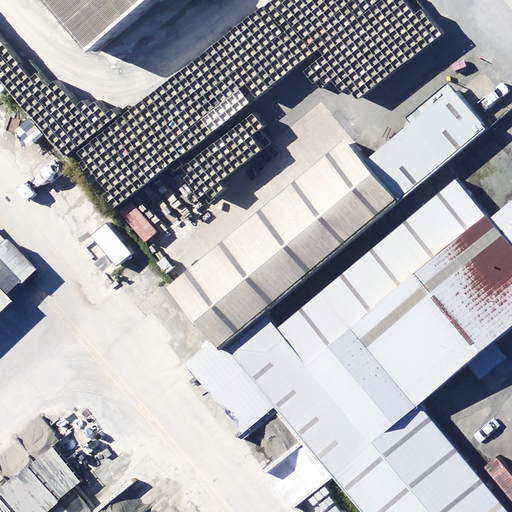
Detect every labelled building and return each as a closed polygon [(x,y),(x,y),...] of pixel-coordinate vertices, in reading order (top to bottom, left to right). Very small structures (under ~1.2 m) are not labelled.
[(90,0),(133,52),(196,0),(90,0)] [(375,170),(408,210),(491,141),(458,102),(375,170)] [(375,170),(356,146),(174,295),(226,359),(313,288),(408,210),(375,170)] [(457,186),(321,298),(353,336),(489,224),(457,186)] [(511,205),(489,224),(353,336),(416,412),(511,333),(511,205)] [(33,271),(5,241),(0,246),(0,312),(9,304),(3,299),(33,271)] [(313,288),(226,359),(353,511),(498,511),(416,412),(353,336),(321,298),(313,288)] [(52,511),(87,485),(60,450),(9,490),(26,511),(52,511)]
